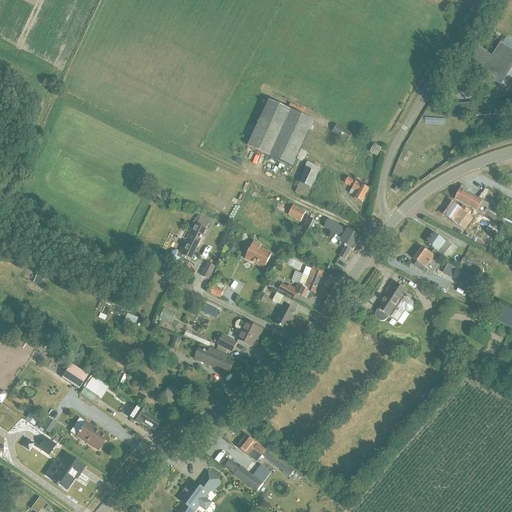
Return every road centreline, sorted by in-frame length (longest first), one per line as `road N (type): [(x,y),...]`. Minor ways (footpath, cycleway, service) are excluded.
road 1 (tertiary): [(101,511),(149,460),(280,370),(304,344)]
road 2 (unclassified): [(391,221),(380,200),(388,160),(478,0)]
road 3 (tertiary): [(304,344),(391,221)]
road 4 (unclassified): [(304,344),(175,281)]
road 5 (tertiary): [(391,221),(447,176),(511,151)]
